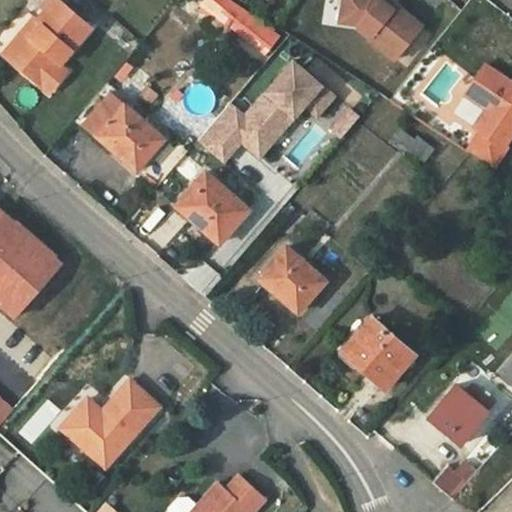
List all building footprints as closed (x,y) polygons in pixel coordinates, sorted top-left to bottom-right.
[(35,17),(29,23),(37,30),(11,59),(41,85),(59,64),(91,27),(60,0),(53,0),(37,19),(35,17)] [(227,0),(207,0),(201,8),(211,17),(216,15),(231,26),(243,34),(246,38),(262,50),(268,50),(278,36),(257,20),(227,0)] [(342,0),(339,20),(357,23),(371,35),(368,38),(394,59),(422,25),(396,4),(393,8),(383,0),(342,0)] [(216,15),(208,26),(224,37),(231,26),(216,15)] [(29,23),(4,52),(11,59),(37,30),(29,23)] [(318,114),(335,94),(294,59),(246,115),(230,102),(197,140),(222,161),(242,138),(246,134),(257,144),(298,97),(305,103),(318,114)] [(59,64),(41,85),(49,92),(67,71),(59,64)] [(511,81),(486,64),(466,93),(487,108),(494,112),(481,131),(467,150),(493,167),(507,147),(504,145),(511,134),(511,81)] [(147,84),(137,95),(149,105),(159,94),(147,84)] [(104,86),(77,118),(98,136),(100,134),(112,144),(110,146),(136,169),(164,137),(104,86)] [(242,138),(261,154),(305,103),(298,97),(257,144),(246,134),(242,138)] [(166,106),(159,113),(168,122),(175,115),(166,106)] [(487,108),(475,127),(481,131),(494,112),(487,108)] [(359,117),(351,110),(334,129),(342,137),(359,117)] [(401,130),(395,138),(423,159),(432,148),(420,139),(417,142),(401,130)] [(206,171),(178,203),(191,214),(190,216),(219,242),(248,209),(206,171)] [(0,221),(10,230),(17,223),(0,207),(0,221)] [(0,295),(2,294),(20,310),(42,284),(35,278),(55,256),(17,223),(10,230),(0,221),(0,295)] [(286,245),(260,274),(274,286),(272,288),(298,311),(325,280),(286,245)] [(35,278),(42,284),(62,262),(55,256),(35,278)] [(182,279),(200,295),(217,276),(199,259),(182,279)] [(2,294),(0,295),(0,304),(14,317),(20,310),(2,294)] [(371,316),(356,335),(360,339),(347,354),(384,387),(413,353),(371,316)] [(356,335),(342,350),(347,354),(360,339),(356,335)] [(511,388),(511,355),(496,375),(511,388)] [(463,377),(458,383),(464,388),(469,383),(463,377)] [(85,405),(62,429),(105,469),(161,409),(132,382),(103,413),(99,418),(85,405)] [(456,384),(429,416),(449,433),(451,431),(462,440),(487,411),(495,402),(472,383),(464,392),(456,384)] [(0,399),(0,425),(13,411),(0,399)] [(89,400),(85,405),(99,418),(103,413),(89,400)] [(502,424),(495,433),(503,439),(510,430),(502,424)] [(449,433),(448,435),(459,444),(462,440),(451,431),(449,433)] [(454,463),(449,468),(467,483),(472,478),(454,463)] [(447,466),(432,482),(452,500),(467,483),(449,468),(447,466)] [(253,511),(265,499),(240,476),(226,491),(219,484),(197,507),(192,511),(253,511)] [(168,511),(192,511),(197,507),(188,498),(178,498),(168,509),(168,511)]
